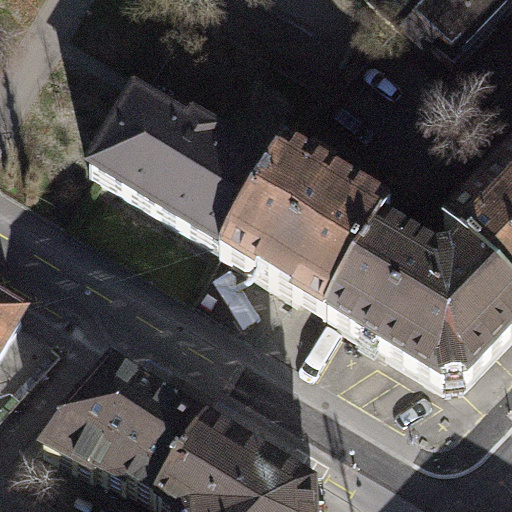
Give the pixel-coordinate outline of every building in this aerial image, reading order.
[(405,27),(430,0),(362,0),(399,34),(405,27)] [(511,13),(511,0),(430,0),(405,27),(455,74),(511,13)] [(224,261),(269,186),(216,154),(221,146),(193,129),(188,137),(136,105),(91,180),(224,261)] [(314,319),(327,327),(382,236),(390,224),(376,215),(285,160),(269,186),(224,261),(222,264),(314,319)] [(511,302),(511,168),(445,238),(462,254),(511,302)] [(382,236),(327,327),(372,354),(442,397),(467,393),(511,345),(511,302),(462,254),(450,267),(436,269),(382,236)] [(0,365),(23,330),(0,316),(0,365)] [(158,511),(207,441),(178,423),(110,382),(43,460),(95,487),(98,484),(126,500),(129,496),(156,511),(155,511),(158,511)] [(207,441),(158,511),(312,511),(312,504),(245,463),(207,441)]
